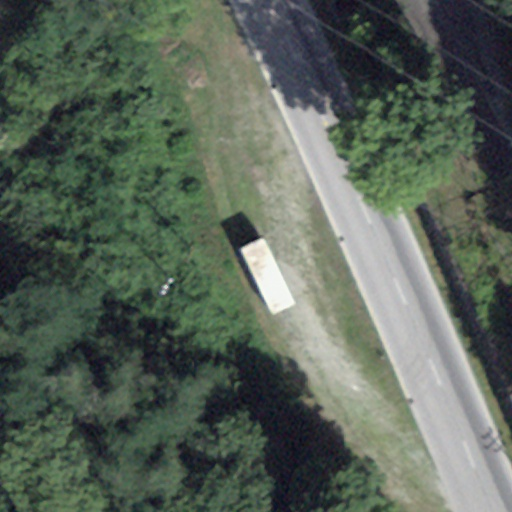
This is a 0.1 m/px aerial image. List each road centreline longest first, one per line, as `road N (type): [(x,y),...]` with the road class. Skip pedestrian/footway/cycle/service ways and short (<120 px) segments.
road 1 (secondary): [(488,511),(262,0)]
road 2 (unclassified): [(429,0),(511,143)]
